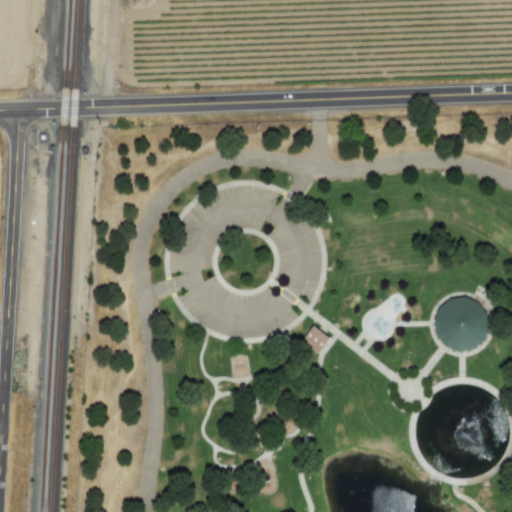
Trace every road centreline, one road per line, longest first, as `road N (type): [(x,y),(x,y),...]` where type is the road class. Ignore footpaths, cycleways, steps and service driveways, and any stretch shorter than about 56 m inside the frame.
road 1 (tertiary): [(511,93),(0,110)]
road 2 (residential): [(0,465),(20,110)]
